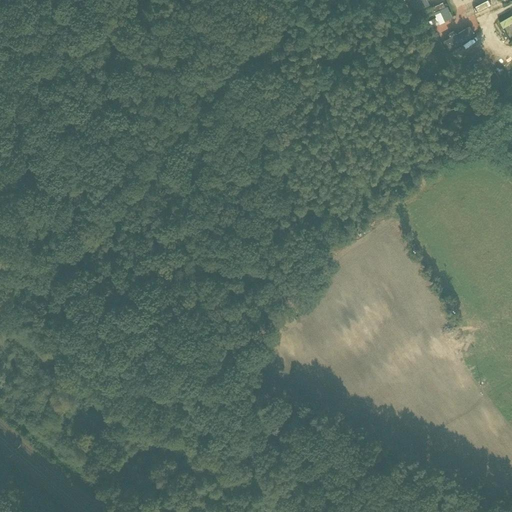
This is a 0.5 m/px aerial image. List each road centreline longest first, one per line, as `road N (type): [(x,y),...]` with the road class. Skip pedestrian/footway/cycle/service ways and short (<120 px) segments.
road 1 (track): [(36,266),(93,241),(242,58),(367,57),(439,66)]
road 2 (track): [(449,61),(439,66),(360,214),(367,258),(418,343)]
road 3 (track): [(367,197),(289,0)]
